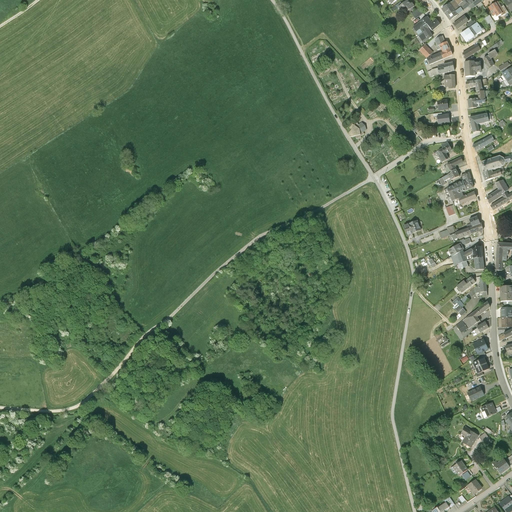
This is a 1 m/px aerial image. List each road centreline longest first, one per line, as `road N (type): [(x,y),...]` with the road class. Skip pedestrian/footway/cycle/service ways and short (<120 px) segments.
road 1 (track): [(0,407),(77,405),(264,233),(373,178),(274,0)]
road 2 (track): [(415,511),(392,419),(413,274),(391,212)]
road 3 (secondary): [(465,137),(490,240),(497,365),(511,402)]
road 4 (residential): [(465,137),(425,144),(373,178),(391,212)]
